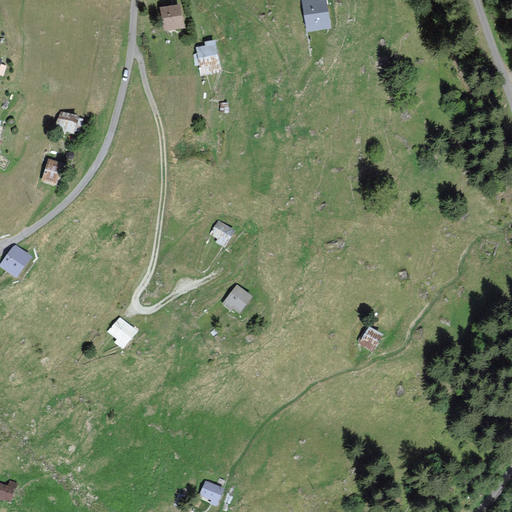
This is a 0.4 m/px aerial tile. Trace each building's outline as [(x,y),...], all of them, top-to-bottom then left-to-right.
[(327,0),(307,0),(302,1),(307,29),(332,24),(327,0)] [(183,2),(160,6),(164,31),(187,28),(183,2)] [(218,44),(197,47),(202,77),(223,74),(218,44)] [(79,116),(61,111),(56,130),(74,135),(79,116)] [(66,165),(49,159),(41,181),(59,187),(66,165)] [(220,220),(211,234),(230,246),(239,232),(220,220)] [(33,256),(15,244),(0,266),(17,278),(33,256)] [(239,284),(225,301),(241,314),(255,297),(239,284)] [(139,332),(120,317),(109,332),(127,347),(139,332)] [(385,335),(370,326),(360,343),(376,352),(385,335)] [(16,487),(0,482),(0,499),(12,503),(16,487)] [(227,490),(206,482),(200,499),(221,507),(227,490)]
